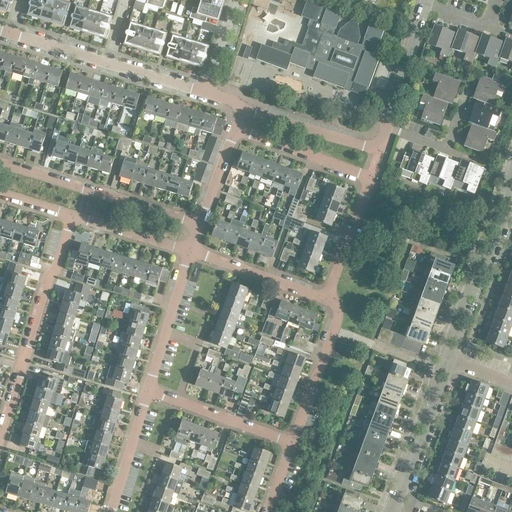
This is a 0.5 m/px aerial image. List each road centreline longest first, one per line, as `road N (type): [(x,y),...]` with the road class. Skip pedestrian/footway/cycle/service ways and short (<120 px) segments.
road 1 (residential): [(328,297),(367,178),(235,129)]
road 2 (residential): [(0,436),(72,218)]
road 3 (residential): [(199,224),(0,163)]
road 4 (unclassified): [(446,359),(477,265),(491,251),(509,203)]
road 5 (residential): [(386,126),(379,143),(366,148),(242,107)]
road 6 (unclassified): [(393,511),(446,359)]
road 7 (residential): [(288,441),(331,327),(328,297)]
road 8 (residential): [(288,441),(149,391)]
road 9 (residential): [(328,297),(190,253)]
road 10 (residential): [(149,391),(190,253)]
road 11 (residential): [(426,3),(386,126)]
road 12 (residential): [(111,511),(149,391)]
road 13 (residential): [(386,126),(447,148),(468,91)]
road 14 (residential): [(72,218),(190,253)]
